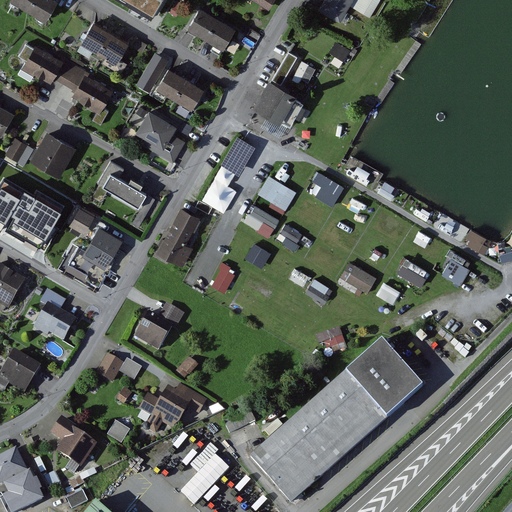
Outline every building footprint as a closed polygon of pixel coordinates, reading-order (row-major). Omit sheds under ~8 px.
[(59,1),(56,0),(13,0),(12,1),(47,22),(59,1)] [(165,0),(123,0),(154,18),(165,0)] [(326,0),(321,9),(343,22),(352,7),(371,18),(381,0),(326,0)] [(238,26),(203,7),(191,30),(225,49),(238,26)] [(130,43),(96,23),(83,45),(117,65),(130,43)] [(331,46),(344,55),(351,45),(338,36),(331,46)] [(117,92),(39,47),(26,69),(51,84),(54,78),(76,91),(73,95),(104,113),(117,92)] [(158,51),(139,84),(153,92),(172,59),(158,51)] [(292,51),(275,79),(284,84),(300,56),(292,51)] [(295,71),(307,78),(317,62),(304,55),(295,71)] [(205,89),(173,68),(160,88),(192,108),(205,89)] [(300,96),(274,81),(258,108),(284,123),(300,96)] [(15,112),(0,103),(0,135),(2,136),(15,112)] [(180,125),(151,109),(138,132),(148,138),(145,144),(177,162),(189,141),(176,133),(180,125)] [(24,159),(35,142),(16,131),(6,148),(24,159)] [(79,148),(50,132),(34,160),(62,176),(79,148)] [(258,146),(240,136),(223,164),(242,175),(258,146)] [(316,191),(335,201),(346,179),(319,166),(314,176),(322,180),(316,191)] [(259,189),(288,204),(298,184),(268,170),(259,189)] [(157,199),(112,174),(104,188),(141,208),(132,225),(140,229),(157,199)] [(237,191),(216,179),(203,201),(225,213),(237,191)] [(67,208),(32,186),(21,203),(32,210),(25,220),(50,235),(67,208)] [(346,209),(366,220),(377,200),(357,189),(346,209)] [(306,193),(296,211),(317,222),(326,203),(306,193)] [(253,227),(257,221),(271,229),(280,213),(256,199),(244,221),(253,227)] [(384,205),(374,221),(393,232),(402,216),(384,205)] [(195,248),(187,243),(203,217),(187,208),(161,253),(184,266),(195,248)] [(96,217),(83,210),(74,226),(87,233),(96,217)] [(333,235),(353,242),(360,221),(340,214),(333,235)] [(283,238),(295,245),(304,229),(286,219),(281,227),(287,230),(283,238)] [(421,226),(412,240),(434,254),(443,239),(421,226)] [(124,239),(103,228),(90,253),(88,258),(108,269),(124,239)] [(246,252),(263,262),(272,246),(255,237),(246,252)] [(318,240),(316,246),(323,249),(319,259),(334,265),(341,249),(318,240)] [(80,248),(69,268),(100,284),(108,269),(88,258),(90,253),(80,248)] [(464,279),(472,261),(449,251),(441,269),(464,279)] [(276,253),(271,263),(283,269),(288,259),(276,253)] [(423,280),(430,265),(406,253),(398,268),(423,280)] [(366,291),(376,269),(349,256),(339,278),(366,291)] [(224,258),(212,280),(227,288),(238,266),(224,258)] [(27,279),(0,262),(0,299),(11,306),(27,279)] [(296,264),(291,276),(306,281),(311,269),(296,264)] [(253,266),(244,280),(266,294),(275,279),(253,266)] [(307,288),(326,297),(334,283),(314,273),(307,288)] [(386,276),(378,289),(395,299),(402,286),(386,276)] [(46,290),(41,287),(37,293),(42,295),(46,290)] [(48,304),(50,301),(63,309),(69,299),(50,288),(42,301),(48,304)] [(66,340),(79,318),(63,309),(50,301),(48,304),(35,326),(51,335),(52,332),(66,340)] [(184,313),(169,305),(162,317),(152,312),(139,335),(164,349),(184,313)] [(325,337),(327,342),(346,338),(342,322),(318,328),(320,338),(325,337)] [(291,337),(314,346),(319,333),(296,324),(291,337)] [(255,460),(295,505),(427,387),(388,343),(255,460)] [(42,364),(17,349),(1,375),(26,390),(42,364)] [(130,366),(112,355),(100,374),(118,385),(130,366)] [(200,366),(193,359),(182,372),(189,378),(200,366)] [(126,382),(118,394),(126,399),(134,387),(126,382)] [(208,402),(182,385),(178,392),(172,388),(164,401),(154,395),(145,409),(156,416),(149,427),(159,434),(165,424),(176,431),(188,411),(199,417),(208,402)] [(249,402),(224,414),(231,428),(256,416),(249,402)] [(123,439),(132,425),(118,415),(108,429),(123,439)] [(101,446),(65,418),(53,433),(65,442),(58,451),(82,470),(101,446)] [(32,473),(19,449),(0,459),(0,489),(0,490),(32,473)] [(196,499),(232,463),(218,449),(182,485),(196,499)] [(17,511),(44,498),(34,481),(0,499),(0,511),(17,511)] [(74,503),(90,495),(84,484),(68,492),(74,503)]
